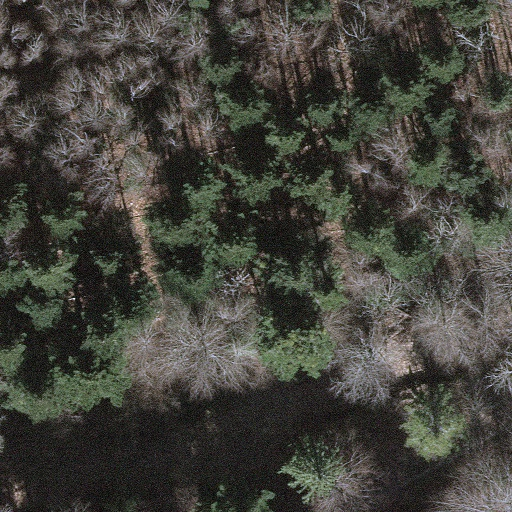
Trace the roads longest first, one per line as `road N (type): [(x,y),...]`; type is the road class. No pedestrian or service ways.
road 1 (track): [(511,321),(403,339),(0,488)]
road 2 (track): [(511,421),(334,511)]
